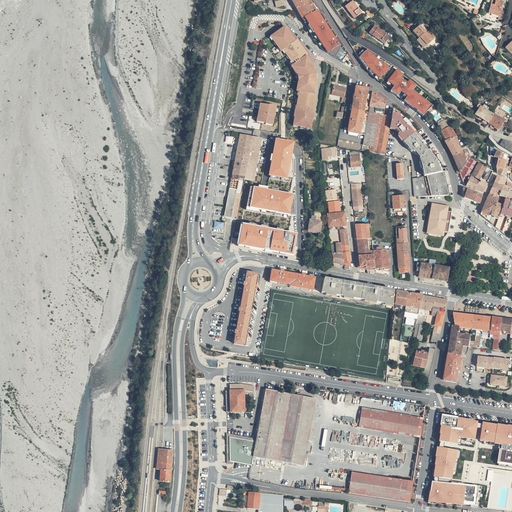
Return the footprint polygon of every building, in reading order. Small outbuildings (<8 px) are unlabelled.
[(314,0),(297,0),(306,16),(319,8),(314,0)] [(364,8),(357,0),(350,0),(346,3),(355,15),(364,8)] [(490,0),(489,6),(493,7),(493,9),(500,10),(502,0),(490,0)] [(319,8),(306,16),(319,38),(327,48),(334,53),(341,38),(320,8),(319,8)] [(420,13),(414,19),(416,22),(411,26),(416,32),(417,33),(418,32),(425,40),(430,36),(433,33),(427,26),(429,24),(420,13)] [(306,28),(298,16),(297,17),(305,29),(306,28)] [(390,34),(386,31),(384,30),(385,28),(376,21),(370,29),(386,41),(390,34)] [(285,49),(287,52),(286,53),(291,60),(292,59),(295,63),(293,65),(296,69),(294,70),(297,75),(300,73),(302,76),(301,81),(298,80),(297,86),(299,87),(298,92),(301,92),(300,96),(298,96),(297,105),(298,105),(297,110),(295,109),(294,117),(293,123),(297,124),(297,126),(299,126),(299,128),(303,129),(303,127),(306,128),(306,126),(310,127),(311,120),(312,120),(313,116),(310,116),(311,112),(312,113),(313,109),(310,108),(310,105),(312,105),(313,98),(315,98),(315,94),(314,94),(316,83),(315,83),(315,79),(314,79),(315,74),(312,70),(313,69),(311,65),(310,66),(308,63),(310,61),(306,56),(307,55),(305,52),(304,51),(303,52),(302,53),(301,51),(300,50),(301,49),(297,43),(298,42),(296,39),(295,40),(293,37),(292,38),(288,32),(286,33),(284,30),(287,29),(285,26),(271,35),(274,38),(273,40),(278,47),(280,46),(282,49),(284,49),(285,49)] [(417,33),(416,32),(414,34),(425,47),(433,40),(430,36),(425,40),(418,32),(417,33)] [(341,38),(334,53),(345,60),(350,51),(343,47),(341,44),(344,42),(341,38)] [(370,51),(362,60),(367,69),(379,82),(385,87),(398,96),(410,106),(411,104),(426,117),(435,107),(412,89),(416,84),(403,74),(404,73),(402,71),(378,56),(370,51)] [(335,95),(346,97),(348,88),(337,85),(335,95)] [(373,105),(376,91),(370,88),(360,86),(351,131),(361,133),(367,134),(373,105)] [(378,113),(387,114),(390,99),(376,91),(373,105),(378,106),(378,113)] [(347,103),(348,98),(346,97),(335,95),(334,100),(347,103)] [(273,104),(266,102),(265,106),(263,105),(262,108),(265,109),(264,112),(262,112),(261,115),(262,115),(262,119),(269,121),(269,122),(276,123),(277,115),(276,115),(277,112),(278,112),(280,104),(273,102),(273,104)] [(480,105),(479,107),(482,109),(477,116),(477,117),(485,121),(490,110),(487,108),(487,109),(480,105)] [(400,135),(406,140),(418,131),(413,126),(414,125),(409,119),(409,120),(404,114),(400,113),(400,110),(397,110),(395,116),(393,127),(399,130),(402,133),(400,135)] [(490,110),(485,121),(490,123),(496,113),(490,110)] [(370,151),(379,153),(387,114),(378,113),(371,144),(370,151)] [(496,113),(490,123),(493,125),(491,127),(496,129),(497,127),(500,128),(507,119),(496,113)] [(379,153),(387,154),(393,127),(395,116),(387,114),(379,153)] [(439,123),(441,128),(451,124),(452,123),(450,119),(439,123)] [(460,150),(461,150),(458,145),(457,145),(453,136),(455,134),(451,124),(441,128),(446,138),(444,139),(451,153),(460,150)] [(425,168),(426,173),(445,169),(444,163),(443,162),(431,148),(431,147),(429,144),(430,143),(423,135),(421,136),(419,133),(418,131),(406,140),(414,149),(415,149),(416,150),(421,152),(423,155),(422,156),(423,160),(425,168)] [(247,177),(255,135),(243,132),(226,215),(239,217),(247,177)] [(264,137),(255,135),(247,177),(256,179),(264,137)] [(340,139),(339,145),(360,149),(362,143),(340,139)] [(505,147),(511,150),(511,141),(505,139),(502,144),(505,147)] [(273,142),(267,179),(285,182),(292,145),(273,142)] [(337,147),(328,147),(328,151),(324,151),(324,159),(330,159),(330,155),(337,155),(337,147)] [(501,157),(504,152),(497,149),(494,156),(498,157),(501,158),(501,157)] [(451,153),(458,172),(461,169),(469,157),(470,156),(467,151),(461,152),(460,150),(451,153)] [(361,155),(351,156),(353,167),(363,166),(361,155)] [(466,173),(461,180),(462,184),(463,185),(469,176),(469,175),(470,175),(474,168),(479,162),(469,157),(461,169),(466,173)] [(505,159),(501,157),(501,158),(498,157),(496,164),(496,165),(503,168),(506,159),(505,159)] [(506,171),(510,161),(506,159),(503,168),(501,173),(505,175),(506,171)] [(485,166),(479,162),(474,168),(481,172),(485,166)] [(499,173),(501,173),(503,168),(496,165),(496,164),(494,163),(494,165),(495,167),(496,171),(499,173)] [(481,172),(474,168),(470,175),(477,179),(481,172)] [(482,178),(487,181),(493,171),(488,168),(482,178)] [(426,173),(415,176),(416,193),(449,193),(445,169),(426,173)] [(506,183),(508,178),(499,173),(496,179),(506,183)] [(469,176),(463,185),(482,190),(486,183),(480,180),(476,180),(469,176)] [(503,189),(506,183),(496,179),(493,177),(490,182),(494,184),(503,189)] [(511,187),(508,185),(510,180),(508,178),(506,183),(503,189),(510,192),(511,191),(511,188),(511,187)] [(364,204),(364,203),(362,183),(353,183),(355,203),(355,205),(364,204)] [(503,189),(494,184),(491,191),(500,196),(501,194),(507,197),(510,192),(503,189)] [(337,198),(336,188),(331,189),(331,187),(330,185),(325,185),(327,199),(337,198)] [(248,188),(244,211),(295,219),(294,197),(248,188)] [(475,196),(476,192),(464,188),(463,197),(474,201),(475,196)] [(500,196),(491,191),(487,199),(493,202),(497,204),(500,196)] [(501,194),(500,196),(497,204),(493,213),(494,213),(499,215),(506,200),(507,197),(501,194)] [(406,195),(394,196),(395,208),(395,211),(395,212),(408,210),(406,195)] [(493,202),(487,199),(481,211),(486,216),(493,202)] [(339,200),(329,201),(330,211),(341,210),(339,200)] [(511,202),(506,200),(499,215),(495,223),(499,227),(506,213),(509,214),(502,229),(506,232),(511,219),(511,216),(511,202)] [(448,209),(449,205),(433,201),(426,230),(442,234),(443,230),(447,231),(452,210),(448,209)] [(493,213),(497,204),(493,202),(486,216),(490,219),(493,213)] [(331,230),(340,229),(341,228),(341,225),(347,224),(346,212),(328,214),(329,226),(331,226),(331,230)] [(323,216),(314,215),(314,220),(312,219),(310,230),(322,232),(323,221),(322,221),(323,216)] [(373,237),(372,222),(357,223),(358,238),(373,237)] [(402,228),(402,225),(396,225),(399,271),(411,270),(409,243),(407,243),(406,228),(402,228)] [(240,227),(235,249),(289,259),(294,237),(240,227)] [(340,229),(342,245),(350,245),(348,228),(341,228),(340,229)] [(334,261),(345,263),(342,245),(340,229),(331,230),(330,230),(334,261)] [(358,239),(360,255),(370,254),(368,238),(358,239)] [(342,245),(345,263),(352,264),(350,245),(342,245)] [(424,251),(423,257),(444,261),(444,256),(450,257),(451,247),(434,245),(433,247),(432,247),(430,252),(424,251)] [(378,249),(374,249),(374,253),(376,267),(390,270),(389,249),(383,249),(381,249),(381,246),(378,247),(378,249)] [(370,267),(376,267),(374,253),(373,254),(370,254),(360,255),(361,265),(366,265),(366,266),(370,266),(370,267)] [(448,280),(449,267),(419,262),(418,270),(421,270),(420,275),(448,280)] [(297,286),(298,273),(287,271),(287,269),(284,268),(283,270),(275,268),(273,279),(293,283),(293,285),(297,286)] [(245,344),(259,272),(249,271),(247,280),(245,280),(245,284),(246,284),(242,306),(240,306),(240,310),(241,310),(238,328),(236,328),(235,332),(237,332),(235,342),(245,344)] [(305,275),(298,273),(297,286),(315,289),(318,277),(308,275),(309,273),(305,273),(305,275)] [(396,292),(326,278),(324,291),(395,304),(396,292)] [(396,290),(396,292),(395,304),(394,306),(397,307),(398,303),(408,305),(410,293),(396,290)] [(420,314),(424,295),(410,293),(408,305),(406,315),(409,316),(408,317),(419,318),(420,314)] [(424,295),(420,314),(436,319),(434,324),(436,325),(435,327),(434,332),(441,334),(448,300),(424,295)] [(457,319),(455,319),(454,326),(456,326),(473,328),(474,314),(458,312),(457,319)] [(414,338),(414,339),(423,341),(427,322),(431,323),(434,324),(436,319),(420,314),(419,318),(414,338)] [(474,314),(473,328),(471,346),(472,346),(472,344),(478,345),(478,347),(480,347),(482,336),(483,328),(485,315),(474,314)] [(483,328),(482,336),(491,337),(492,316),(488,316),(487,329),(483,328)] [(502,317),(492,316),(491,337),(490,348),(499,349),(500,340),(501,329),(502,317)] [(511,330),(511,319),(511,318),(502,317),(501,329),(508,330),(511,330)] [(471,346),(473,328),(456,326),(454,326),(449,354),(462,356),(463,345),(471,346)] [(425,378),(431,379),(437,350),(431,349),(430,353),(418,351),(414,366),(427,368),(429,368),(428,371),(426,371),(425,378)] [(462,356),(449,354),(446,380),(458,382),(460,371),(461,371),(462,367),(460,367),(462,356)] [(486,366),(487,356),(479,355),(477,365),(486,366)] [(493,366),(495,357),(487,356),(486,366),(493,367),(493,366)] [(501,367),(503,357),(495,356),(495,357),(493,366),(501,367)] [(510,358),(503,357),(501,367),(509,368),(510,358)] [(307,367),(306,368),(306,370),(345,376),(346,374),(307,367)] [(508,375),(501,374),(496,374),(493,374),(491,382),(507,384),(508,375)] [(230,413),(240,414),(243,414),(243,412),(244,393),(253,395),(253,390),(254,388),(241,386),(230,386),(230,393),(230,413)] [(311,401),(263,391),(259,413),(307,423),(311,401)] [(418,432),(420,419),(381,414),(358,411),(356,424),(418,432)] [(307,423),(259,413),(254,434),(304,444),(307,423)] [(511,426),(441,416),(428,501),(474,507),(475,498),(481,499),(482,496),(496,497),(495,511),(501,511),(501,507),(497,507),(500,487),(504,488),(507,468),(511,468),(511,426)] [(304,444),(254,434),(253,440),(253,443),(250,459),(299,467),(304,444)] [(222,435),(223,456),(227,456),(227,439),(237,441),(238,438),(222,435)] [(227,463),(231,464),(248,467),(250,459),(253,443),(237,441),(227,439),(227,463)] [(168,487),(172,454),(162,453),(159,486),(168,487)] [(346,495),(409,503),(412,481),(348,474),(346,495)] [(280,511),(280,498),(247,495),(245,511),(251,511),(280,511)] [(291,507),(292,502),(282,501),(281,508),(291,509),(291,507)]
